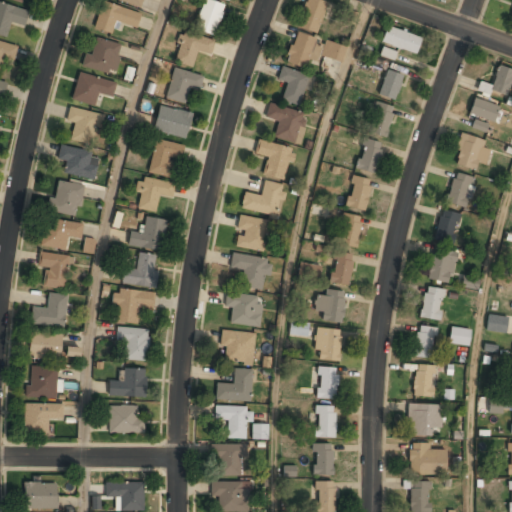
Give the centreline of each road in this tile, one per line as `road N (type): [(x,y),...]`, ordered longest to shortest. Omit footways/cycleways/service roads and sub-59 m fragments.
road 1 (residential): [(477,0),(420,159),(385,305),(372,511)]
road 2 (residential): [(267,0),(196,227),(177,511)]
road 3 (residential): [(68,0),(32,120),(0,294)]
road 4 (residential): [(178,457),(0,457)]
road 5 (residential): [(511,47),(383,0)]
